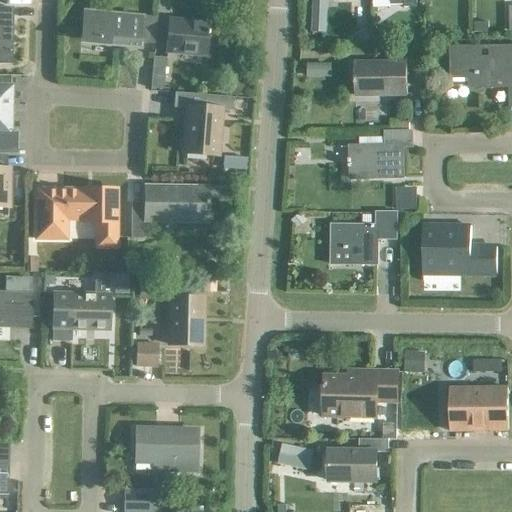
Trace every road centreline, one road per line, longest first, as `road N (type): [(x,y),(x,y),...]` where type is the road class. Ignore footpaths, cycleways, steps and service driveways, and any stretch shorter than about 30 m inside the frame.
road 1 (residential): [(255,324),(280,0)]
road 2 (residential): [(255,324),(511,326)]
road 3 (residential): [(43,98),(40,160),(128,163),(132,105)]
road 4 (residential): [(89,389),(35,380),(34,511)]
road 5 (residential): [(511,452),(410,451),(409,511)]
road 6 (residential): [(89,389),(248,398)]
road 7 (residential): [(436,150),(437,201),(511,202)]
road 8 (residential): [(86,511),(89,389)]
